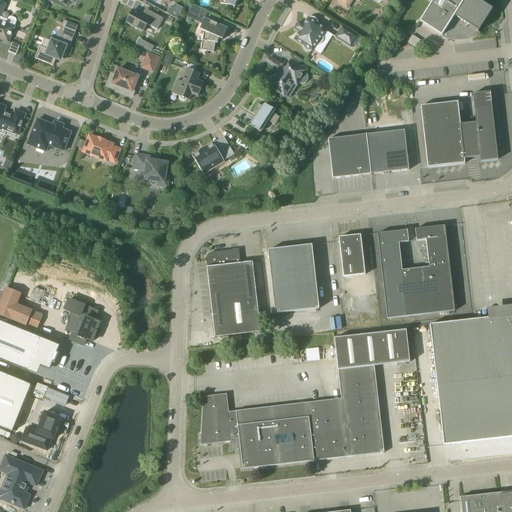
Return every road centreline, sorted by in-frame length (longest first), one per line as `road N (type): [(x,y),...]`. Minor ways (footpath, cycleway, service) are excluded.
road 1 (unclassified): [(177,361),(183,254),(201,231),(511,184)]
road 2 (unclassified): [(173,505),(511,465)]
road 3 (residential): [(271,0),(211,109),(150,124),(78,97)]
road 4 (unclassified): [(45,511),(105,372),(122,359),(177,361)]
road 5 (unknown): [(511,80),(415,92),(424,200)]
road 6 (unclassified): [(173,505),(177,361)]
